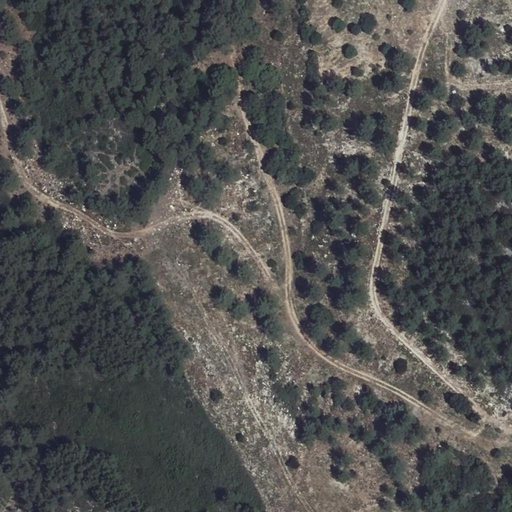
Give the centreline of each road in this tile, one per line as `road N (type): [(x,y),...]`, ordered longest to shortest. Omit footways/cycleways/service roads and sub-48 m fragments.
road 1 (track): [(218,0),(241,104),(268,174),(302,335),(352,372),(495,446),(505,441),(504,430),(426,360),(372,296),(418,64),(443,0)]
road 2 (track): [(0,103),(6,138),(41,197),(122,235),(196,212),(216,217),(291,310)]
road 3 (track): [(511,83),(469,83),(456,65),(449,0)]
